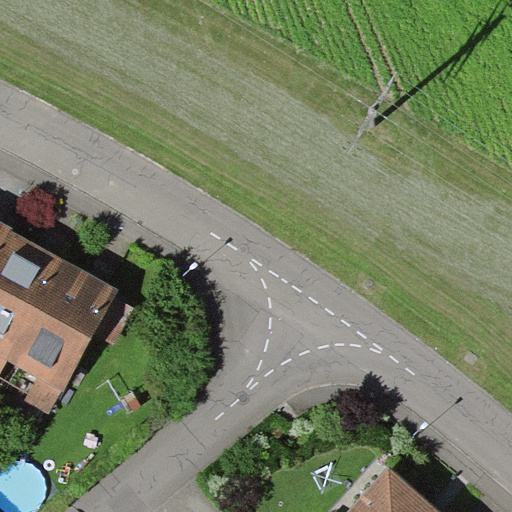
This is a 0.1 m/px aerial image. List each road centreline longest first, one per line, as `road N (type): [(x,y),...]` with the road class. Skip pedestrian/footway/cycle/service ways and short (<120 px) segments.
road 1 (residential): [(309,301),(0,99)]
road 2 (residential): [(309,301),(105,511)]
road 3 (residential): [(511,452),(309,301)]
